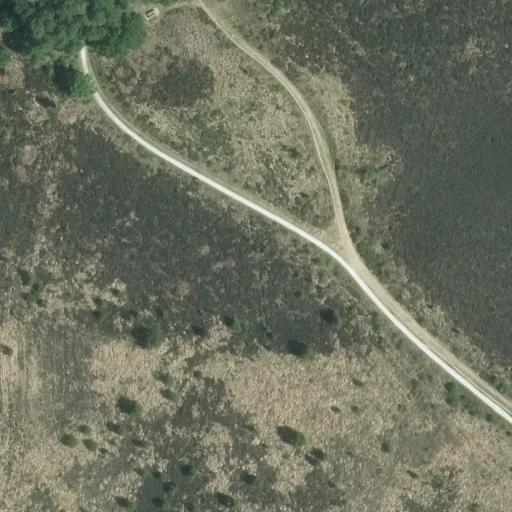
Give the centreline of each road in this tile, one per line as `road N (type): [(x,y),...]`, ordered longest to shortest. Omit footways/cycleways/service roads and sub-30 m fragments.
road 1 (track): [(203,0),(308,116),(357,268)]
road 2 (track): [(357,268),(434,348),(511,412)]
